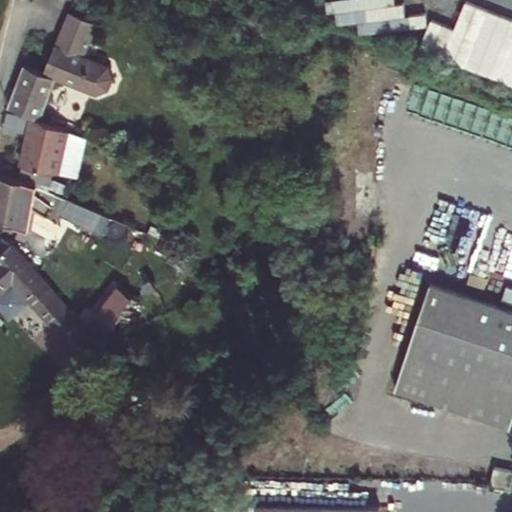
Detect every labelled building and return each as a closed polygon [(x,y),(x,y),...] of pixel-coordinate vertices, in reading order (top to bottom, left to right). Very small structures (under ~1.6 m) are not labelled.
[(34,115),(41,118),(57,76),(97,92),(109,87),(114,76),(108,64),(84,54),(97,22),(69,10),(45,71),(25,63),(9,106),(34,115)] [(61,171),(70,129),(41,118),(34,115),(23,164),(61,171)] [(39,184),(0,172),(0,219),(30,228),(37,196),(45,200),(146,246),(152,233),(39,184)] [(45,200),(37,196),(30,228),(40,230),(45,200)] [(24,233),(15,240),(36,264),(44,256),(24,233)] [(0,241),(0,292),(14,280),(80,354),(97,339),(33,266),(13,242),(6,236),(0,241)] [(33,266),(36,264),(15,240),(13,242),(33,266)] [(396,388),(511,426),(511,422),(511,309),(431,283),(396,388)] [(119,284),(97,314),(114,326),(136,296),(119,284)] [(491,484),(511,489),(511,484),(511,469),(495,466),(492,480),(491,484)] [(259,503),(259,511),(381,511),(381,506),(259,503)]
